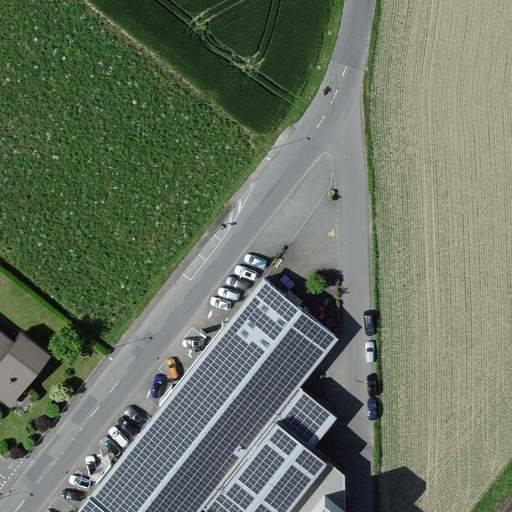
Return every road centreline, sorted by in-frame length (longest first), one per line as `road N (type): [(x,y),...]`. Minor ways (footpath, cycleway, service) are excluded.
road 1 (tertiary): [(31,487),(296,160),(333,91),(359,0)]
road 2 (unknown): [(333,91),(357,511)]
